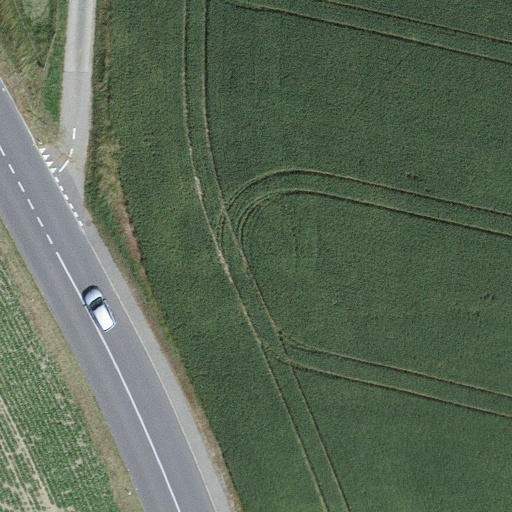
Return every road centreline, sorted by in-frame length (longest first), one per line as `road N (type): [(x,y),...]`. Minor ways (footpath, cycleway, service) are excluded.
road 1 (tertiary): [(183,511),(118,365),(0,144)]
road 2 (track): [(65,266),(87,0)]
